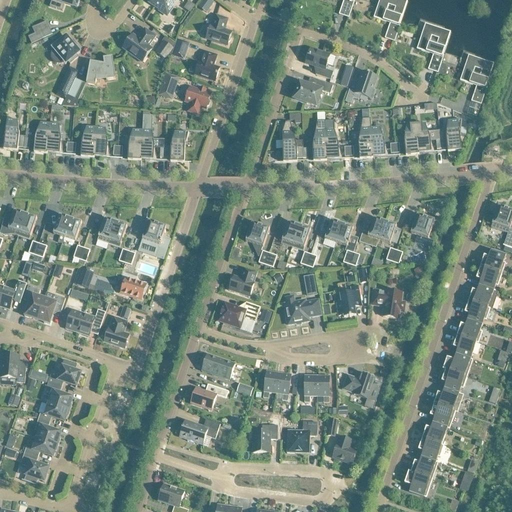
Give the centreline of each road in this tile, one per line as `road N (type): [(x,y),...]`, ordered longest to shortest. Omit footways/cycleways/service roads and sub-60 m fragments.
road 1 (residential): [(493,175),(382,511)]
road 2 (residential): [(241,190),(297,30),(361,52),(418,96)]
road 3 (residential): [(194,190),(255,18),(228,0)]
road 4 (residential): [(194,190),(137,368),(115,373)]
road 5 (residential): [(450,178),(241,190)]
road 6 (residential): [(194,190),(0,175)]
road 7 (unclassified): [(196,326),(266,345),(381,341)]
road 8 (unclassified): [(153,453),(326,487)]
road 9 (residential): [(115,373),(69,511)]
road 10 (residential): [(196,326),(241,190)]
road 11 (residential): [(153,453),(196,326)]
road 12 (unclassified): [(115,373),(0,338)]
